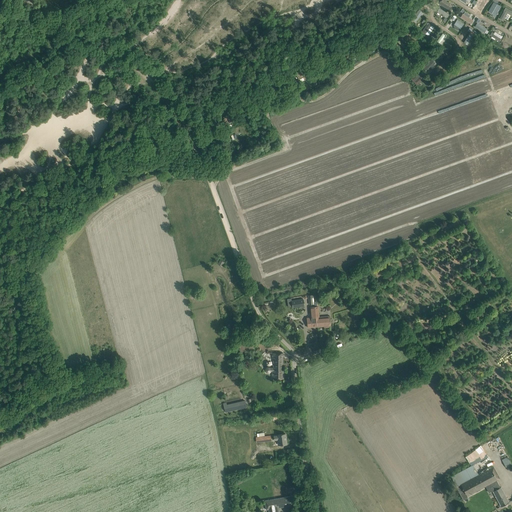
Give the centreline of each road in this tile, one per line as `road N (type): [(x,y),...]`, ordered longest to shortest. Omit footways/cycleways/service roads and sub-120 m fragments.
road 1 (track): [(207,176),(139,73),(26,0)]
road 2 (track): [(210,176),(273,142),(266,110),(285,91),(313,100),(367,57)]
road 3 (unclassified): [(318,511),(303,461),(293,355),(253,302)]
road 4 (track): [(253,302),(207,176)]
